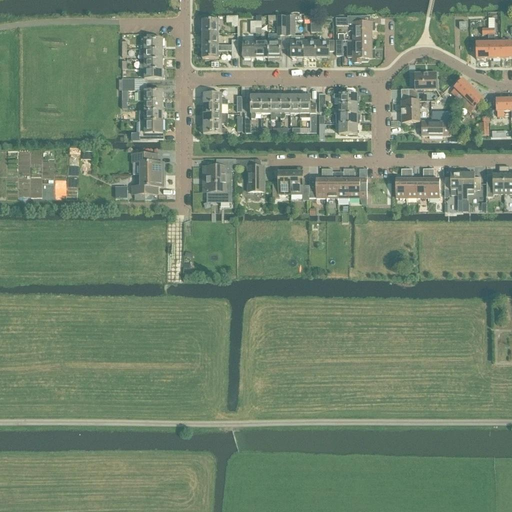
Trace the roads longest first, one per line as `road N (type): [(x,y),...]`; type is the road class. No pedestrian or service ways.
road 1 (track): [(511,424),(0,423)]
road 2 (residential): [(183,81),(381,81)]
road 3 (residential): [(381,81),(424,48),(489,82),(511,84)]
road 4 (residential): [(381,162),(511,162)]
road 5 (residential): [(183,81),(182,207)]
